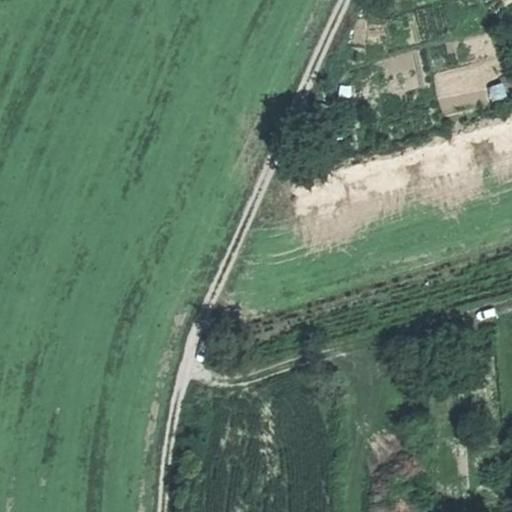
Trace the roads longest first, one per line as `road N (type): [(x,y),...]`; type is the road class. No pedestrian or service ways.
road 1 (track): [(170,511),(189,366),(356,0)]
road 2 (track): [(511,298),(245,370),(189,366)]
